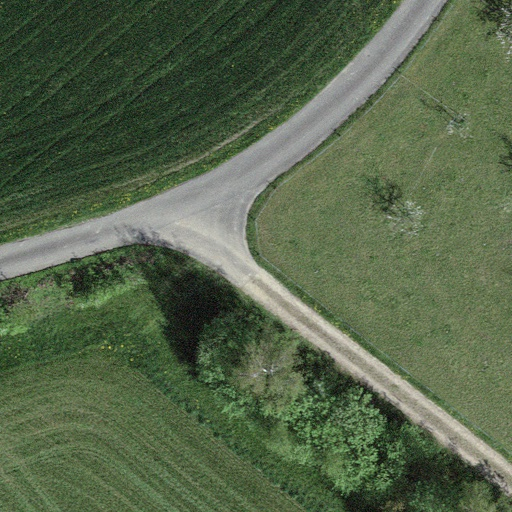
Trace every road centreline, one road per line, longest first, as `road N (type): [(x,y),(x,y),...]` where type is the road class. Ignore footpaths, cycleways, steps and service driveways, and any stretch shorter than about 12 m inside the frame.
road 1 (unclassified): [(0,262),(167,211),(220,185),(328,110),(425,0)]
road 2 (track): [(167,211),(511,491)]
